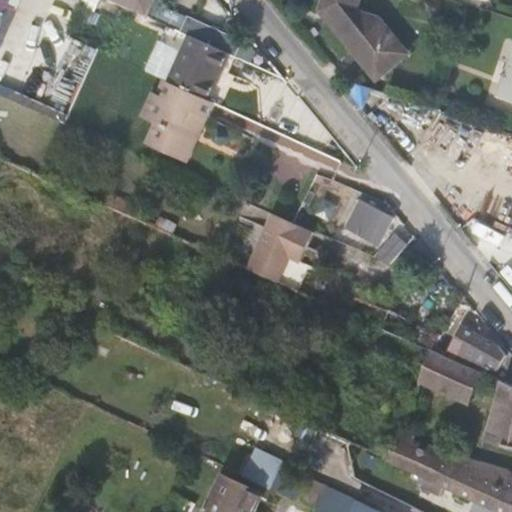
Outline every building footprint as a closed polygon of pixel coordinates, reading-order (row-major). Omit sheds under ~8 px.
[(0,0),(0,9),(21,12),(22,0),(0,0)] [(111,0),(136,11),(141,0),(111,0)] [(357,0),(324,0),(323,4),(344,11),(354,14),(357,0)] [(344,11),(342,24),(388,37),(375,20),(354,14),(344,11)] [(211,101),(232,55),(236,56),(243,42),(190,18),(184,33),(190,36),(169,82),(171,83),(211,101)] [(388,37),(342,24),(341,34),(371,76),(400,53),(388,37)] [(511,68),(511,70),(502,98),(511,101),(511,68)] [(165,80),(159,94),(164,97),(171,83),(169,82),(165,80)] [(211,101),(171,83),(164,97),(159,94),(154,92),(143,117),(156,123),(149,140),(169,148),(167,153),(183,161),(193,139),(181,134),(186,123),(204,130),(216,103),(211,101)] [(193,139),(183,161),(189,163),(204,130),(186,123),(181,134),(193,139)] [(120,200),(116,209),(174,235),(176,230),(178,225),(120,200)] [(381,246),(394,219),(362,200),(348,229),(381,246)] [(275,216),(250,269),(281,283),(291,259),(302,263),(315,234),(275,216)] [(391,264),(408,245),(397,235),(377,257),(391,264)] [(345,299),(340,309),(433,352),(442,334),(355,297),(353,302),(345,299)] [(506,355),(501,348),(462,327),(453,344),(446,357),(485,374),(486,372),(488,367),(497,371),(506,356),(506,355)] [(434,352),(446,357),(453,344),(442,339),(434,352)] [(487,387),(501,392),(504,382),(485,374),(446,357),(434,352),(433,352),(421,381),(471,403),(480,380),(488,384),(487,387)] [(488,367),(486,372),(505,380),(511,369),(511,362),(506,356),(497,371),(488,367)] [(511,385),(504,382),(501,392),(488,442),(511,448),(511,385)] [(296,436),(310,442),(315,432),(301,425),(296,436)] [(449,448),(444,458),(409,443),(412,433),(402,429),(389,460),(417,473),(423,476),(424,476),(420,487),(441,496),(446,486),(476,500),(498,511),(501,511),(511,511),(511,472),(511,470),(469,459),(449,448)] [(362,464),(376,471),(380,460),(367,454),(362,464)] [(419,485),(423,476),(417,473),(412,482),(419,485)] [(250,511),(259,491),(226,477),(209,511),(237,511),(240,507),(250,511)] [(300,501),(319,509),(320,506),(328,487),(309,479),(300,501)] [(328,487),(320,506),(330,511),(351,511),(357,501),(328,487)] [(169,509),(174,511),(192,511),(196,505),(175,495),(169,509)] [(497,511),(498,511),(476,500),(470,511),(497,511)] [(375,509),(357,501),(351,511),(377,511),(374,511),(375,509)]
